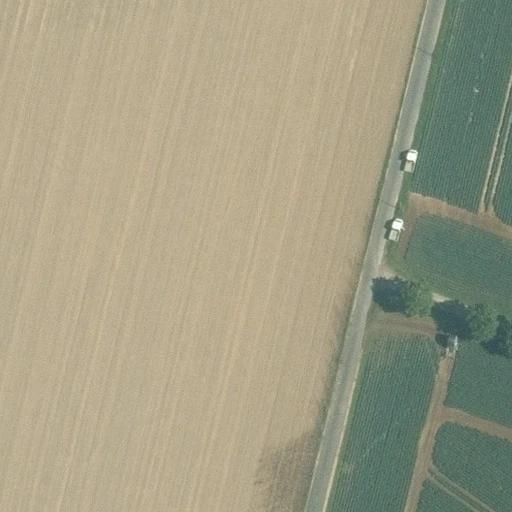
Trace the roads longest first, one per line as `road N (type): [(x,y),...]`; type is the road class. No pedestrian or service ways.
road 1 (unclassified): [(314,511),(436,0)]
road 2 (track): [(511,328),(370,278)]
